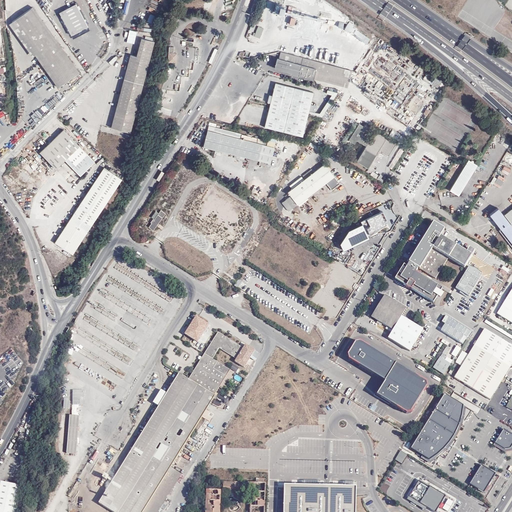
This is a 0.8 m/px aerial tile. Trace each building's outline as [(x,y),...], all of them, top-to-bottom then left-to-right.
[(88,27),(76,4),(60,13),(72,36),(88,27)] [(79,72),(33,7),(24,14),(22,11),(18,14),(20,17),(12,22),(58,86),(79,72)] [(152,23),(155,15),(150,13),(147,21),(152,23)] [(347,24),(344,28),(366,43),(369,38),(347,24)] [(263,28),(258,26),(255,33),(254,32),(253,35),(259,38),(263,28)] [(111,127),(131,133),(138,107),(155,42),(141,38),(137,56),(130,55),(111,127)] [(301,58),(279,52),(277,59),(275,59),(274,65),(275,68),(297,74),(301,58)] [(297,74),(312,78),(317,62),(301,58),(297,74)] [(22,62),(14,66),(18,74),(26,71),(22,62)] [(346,87),(350,70),(317,62),(312,78),(346,87)] [(183,84),(185,76),(178,75),(178,70),(166,68),(163,88),(175,91),(176,83),(183,84)] [(311,92),(274,84),(264,128),(301,136),(311,92)] [(316,115),(321,117),(328,106),(329,99),(332,100),(336,94),(336,92),(327,90),(326,94),(330,94),(330,97),(320,113),(315,112),(316,106),(310,104),(309,111),(316,115)] [(349,141),(355,144),(363,125),(357,123),(349,141)] [(263,140),(207,125),(202,146),(239,156),(268,164),(272,153),(279,155),(280,149),(262,144),(263,140)] [(81,176),(95,162),(64,129),(40,152),(56,169),(65,160),(81,176)] [(373,133),(365,146),(356,161),(367,168),(378,150),(388,156),(394,145),(373,133)] [(269,137),(267,145),(274,147),(276,139),(269,137)] [(467,160),(457,176),(467,180),(476,165),(467,160)] [(339,183),(329,170),(324,163),(287,192),(291,196),(297,204),(325,182),(331,189),(339,183)] [(70,166),(62,174),(71,183),(79,175),(70,166)] [(504,166),(501,171),(507,175),(510,169),(504,166)] [(55,242),(73,254),(122,179),(104,167),(55,242)] [(498,175),(493,183),(499,187),(504,179),(498,175)] [(467,180),(457,176),(448,190),(457,196),(467,180)] [(292,207),(297,204),(291,196),(286,200),(292,207)] [(288,211),(292,207),(286,200),(282,203),(288,211)] [(239,213),(225,203),(221,210),(235,219),(239,213)] [(502,214),(497,208),(490,214),(501,229),(507,224),(501,215),(502,214)] [(165,213),(161,210),(159,213),(156,211),(152,217),(153,217),(152,218),(153,218),(150,222),(151,223),(149,227),(153,230),(156,226),(155,225),(157,222),(158,223),(165,213)] [(371,230),(371,231),(385,225),(380,212),(362,220),(364,223),(349,231),(354,242),(368,235),(367,232),(371,230)] [(511,227),(502,214),(501,215),(507,224),(511,230),(511,227)] [(444,229),(432,221),(407,261),(412,265),(411,265),(410,267),(410,269),(404,265),(397,276),(405,282),(403,285),(406,286),(405,287),(411,290),(411,289),(433,303),(442,289),(415,272),(418,268),(419,269),(420,269),(435,279),(448,258),(464,268),(475,252),(469,248),(466,252),(440,236),(444,229)] [(511,230),(507,224),(501,229),(499,230),(511,247),(511,230)] [(504,262),(499,271),(507,275),(511,266),(504,262)] [(344,274),(335,269),(323,289),(330,294),(333,290),(334,291),(344,274)] [(469,296),(479,279),(466,271),(455,288),(469,296)] [(228,283),(232,285),(238,277),(233,274),(228,283)] [(405,282),(397,276),(395,279),(403,285),(405,282)] [(511,288),(497,312),(511,320),(511,288)] [(409,310),(384,295),(371,317),(393,330),(388,338),(409,352),(423,330),(404,318),(409,310)] [(195,316),(184,335),(200,344),(206,334),(204,333),(209,324),(195,316)] [(449,317),(441,330),(463,344),(471,330),(449,317)] [(511,363),(511,344),(485,328),(455,376),(490,399),(511,363)] [(218,332),(205,353),(213,358),(220,348),(236,359),(238,356),(240,357),(239,359),(246,364),(255,350),(246,343),(244,347),(218,332)] [(427,381),(361,340),(355,341),(348,354),(350,358),(385,381),(377,394),(407,413),(412,411),(428,385),(427,381)] [(3,355),(14,369),(23,363),(11,348),(3,355)] [(213,358),(205,353),(188,379),(180,374),(100,503),(114,511),(142,511),(171,467),(221,385),(226,388),(235,372),(213,358)] [(450,364),(440,358),(433,369),(443,375),(450,364)] [(72,404),(84,404),(84,390),(72,390),(72,404)] [(457,425),(460,418),(461,411),(462,404),(443,393),(410,447),(428,459),(436,454),(443,447),(449,440),(453,433),(457,425)] [(69,415),(66,453),(75,454),(79,416),(69,415)] [(511,433),(502,428),(493,442),(504,448),(509,447),(511,442),(511,433)] [(402,464),(407,455),(400,451),(395,460),(402,464)] [(495,472),(480,463),(468,483),(483,492),(495,472)] [(171,467),(142,511),(158,511),(182,474),(171,467)] [(238,491),(245,492),(251,492),(252,492),(265,493),(265,478),(256,478),(256,482),(239,482),(238,491)] [(233,491),(234,481),(223,481),(223,491),(233,491)] [(0,511),(15,511),(16,511),(14,510),(19,487),(0,483),(0,482),(0,511)] [(435,509),(442,497),(433,491),(434,490),(429,487),(429,488),(418,482),(408,498),(412,501),(413,500),(419,503),(419,505),(426,509),(426,508),(433,511),(434,511),(436,509),(435,509)] [(326,485),(284,484),(283,511),(355,511),(356,486),(326,485)] [(213,489),(206,489),(205,511),(219,511),(220,489),(216,489),(216,494),(213,494),(213,489)] [(435,509),(436,509),(440,503),(450,509),(454,502),(434,490),(433,491),(442,497),(435,509)] [(251,492),(250,511),(255,511),(255,506),(264,506),(265,493),(252,492),(251,492)]
